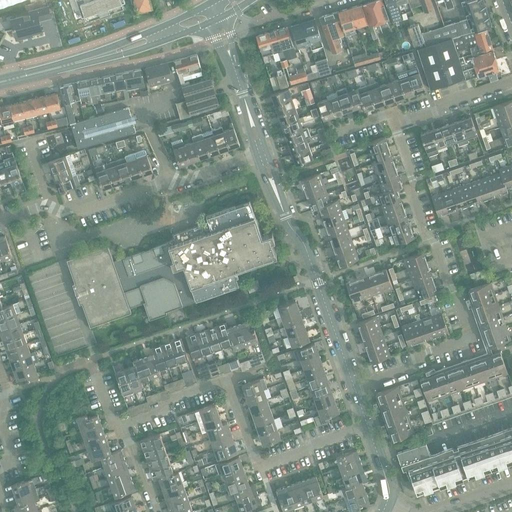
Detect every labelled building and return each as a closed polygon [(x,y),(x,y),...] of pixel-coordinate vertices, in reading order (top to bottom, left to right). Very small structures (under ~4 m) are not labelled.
[(0,0),(0,8),(23,0),(0,0)] [(96,0),(80,6),(85,19),(98,14),(99,16),(109,12),(108,11),(122,6),(119,0),(96,0)] [(143,9),(149,8),(147,0),(130,0),(131,2),(133,2),(136,11),(137,11),(139,12),(142,11),(143,9)] [(361,5),(360,5),(367,24),(368,27),(372,39),(376,38),(372,25),(389,20),(381,0),(375,0),(361,5)] [(398,4),(396,0),(383,0),(392,22),(402,19),(398,4)] [(408,0),(409,1),(411,0),(418,0),(423,12),(433,9),(429,0),(408,0)] [(453,7),(450,0),(434,0),(435,2),(439,0),(443,0),(447,9),(453,7)] [(465,5),(468,14),(484,10),(482,4),(483,4),(481,0),(466,0),(466,1),(459,3),(461,7),(465,5)] [(360,5),(349,8),(355,28),(367,24),(360,5)] [(38,21),(49,18),(47,7),(28,12),(29,15),(10,20),(12,20),(14,27),(11,28),(12,30),(12,29),(15,40),(26,37),(25,35),(41,31),(38,21)] [(349,8),(337,12),(344,35),(345,37),(350,35),(348,30),(355,28),(349,8)] [(473,28),(468,29),(469,32),(474,31),(475,31),(490,26),(487,17),(486,17),(484,10),(468,14),(469,15),(464,16),(465,20),(470,18),(473,28)] [(319,17),(323,28),(332,25),(337,38),(327,42),(331,53),(341,50),(337,37),(344,35),(337,12),(319,17)] [(468,29),(465,20),(421,34),(425,46),(452,38),(469,32),(468,29)] [(315,21),(303,25),(309,45),(310,45),(312,50),(323,47),(315,21)] [(423,41),(421,34),(417,24),(407,27),(413,45),(423,41)] [(298,48),(309,45),(303,25),(291,28),(298,48)] [(323,28),(327,42),(337,38),(332,25),(323,28)] [(287,27),(276,30),(283,49),(282,49),(284,53),(294,50),(287,27)] [(469,32),(452,38),(456,52),(469,47),(472,54),(492,48),(486,29),(474,33),(474,31),(469,32)] [(276,30),(267,33),(272,52),(282,49),(283,49),(276,30)] [(272,52),(267,33),(256,37),(263,60),(266,59),(265,55),(272,53),(272,52)] [(456,52),(452,38),(425,46),(417,49),(430,89),(465,78),(462,70),(457,55),(456,52)] [(462,54),(457,55),(462,70),(474,66),(475,67),(483,65),(483,66),(485,65),(485,63),(495,60),(492,51),(464,61),(462,54)] [(196,54),(184,58),(190,74),(201,71),(196,54)] [(178,78),(190,74),(184,58),(173,61),(178,78)] [(280,61),(282,67),(288,66),(286,59),(280,61)] [(317,71),(319,76),(331,73),(327,60),(315,64),(317,71)] [(499,70),(495,60),(485,63),(485,65),(483,66),(483,65),(475,67),(474,66),(462,70),(465,78),(465,80),(477,76),(478,77),(499,70)] [(149,85),(171,79),(166,62),(145,68),(149,85)] [(123,72),(123,73),(124,73),(127,89),(138,87),(138,85),(143,84),(140,69),(123,72)] [(297,82),(308,80),(306,74),(305,71),(297,73),(288,76),(291,84),(297,82)] [(308,80),(319,76),(317,71),(306,74),(308,80)] [(418,72),(408,76),(414,93),(424,90),(418,72)] [(124,73),(123,73),(113,75),(116,90),(122,88),(124,99),(129,98),(127,89),(124,73)] [(273,90),(288,85),(284,73),(269,78),(273,90)] [(113,75),(100,77),(103,92),(105,100),(110,99),(109,91),(116,90),(113,75)] [(408,76),(398,79),(404,97),(414,93),(408,76)] [(100,77),(88,79),(93,103),(97,102),(95,94),(103,92),(100,77)] [(210,77),(200,81),(181,86),(190,114),(219,105),(210,77)] [(76,82),(76,83),(77,83),(79,97),(86,95),(87,104),(93,103),(88,79),(76,82)] [(398,79),(389,83),(395,100),(404,97),(398,79)] [(377,82),(367,85),(375,107),(385,104),(379,86),(377,82)] [(79,97),(77,83),(76,83),(60,87),(69,123),(74,122),(69,102),(80,100),(79,97)] [(389,83),(379,86),(385,104),(395,100),(389,83)] [(367,85),(357,88),(357,89),(359,93),(363,106),(364,111),(375,107),(367,85)] [(335,91),(336,93),(343,113),(353,110),(347,92),(345,88),(335,91)] [(271,94),(274,105),(291,99),(288,89),(271,94)] [(357,89),(347,92),(353,110),(363,106),(359,93),(357,89)] [(56,93),(45,96),(48,110),(60,107),(56,93)] [(326,97),(327,99),(333,117),(343,113),(336,93),(326,97)] [(45,96),(33,99),(37,113),(48,110),(45,96)] [(33,99),(21,102),(25,116),(37,113),(33,99)] [(274,105),(278,114),(295,109),(291,99),(274,105)] [(323,120),(333,117),(327,99),(316,103),(323,120)] [(492,107),(496,117),(511,111),(511,103),(511,100),(492,107)] [(21,102),(10,104),(13,119),(25,116),(21,102)] [(10,104),(0,106),(0,114),(2,122),(3,126),(14,123),(13,119),(10,104)] [(101,105),(95,107),(97,114),(103,112),(101,105)] [(77,148),(135,132),(128,107),(70,124),(77,148)] [(278,114),(281,124),(298,119),(295,109),(278,114)] [(511,111),(496,117),(499,127),(511,122),(511,111)] [(478,112),(474,113),(475,118),(477,124),(480,122),(486,120),(484,114),(479,116),(478,112)] [(471,117),(460,121),(466,138),(476,134),(471,117)] [(281,124),(285,134),(302,128),(298,119),(281,124)] [(480,122),(477,124),(481,133),(485,132),(483,127),(491,124),(489,119),(486,120),(480,122)] [(460,121),(450,124),(456,141),(463,139),(463,142),(465,142),(468,142),(466,138),(460,121)] [(511,122),(499,127),(502,137),(511,133),(511,122)] [(450,124),(440,128),(446,145),(456,141),(450,124)] [(221,127),(211,130),(219,152),(229,148),(223,131),(221,127)] [(233,127),(223,131),(229,148),(239,145),(233,127)] [(285,134),(289,144),(310,137),(307,127),(302,129),(302,128),(285,134)] [(440,128),(430,131),(436,148),(446,145),(440,128)] [(202,134),(209,155),(219,152),(211,130),(202,134)] [(426,152),(436,148),(430,131),(420,135),(426,152)] [(507,147),(511,144),(511,133),(502,137),(506,147),(507,147)] [(192,138),(193,141),(199,159),(209,155),(202,134),(192,138)] [(289,144),(292,154),(309,148),(307,143),(309,142),(310,140),(309,137),(310,137),(289,144)] [(365,143),(368,153),(387,147),(384,137),(365,143)] [(189,162),(183,145),(181,139),(171,143),(179,166),(189,162)] [(193,141),(183,145),(189,162),(199,159),(193,141)] [(368,153),(372,163),(391,156),(387,147),(368,153)] [(312,159),(309,148),(292,154),(296,165),(312,159)] [(144,149),(134,153),(142,175),(152,171),(146,154),(144,149)] [(124,156),(124,157),(132,178),(142,175),(134,153),(124,156)] [(48,162),(51,172),(73,164),(69,154),(48,162)] [(372,163),(375,173),(394,166),(391,156),(372,163)] [(124,157),(115,161),(122,182),(132,178),(124,157)] [(0,162),(0,182),(2,187),(11,184),(5,167),(3,161),(0,162)] [(115,161),(105,164),(112,185),(122,182),(115,161)] [(16,163),(5,167),(11,184),(22,180),(16,163)] [(112,185),(105,164),(104,163),(94,167),(102,189),(112,185)] [(51,172),(55,182),(76,174),(73,164),(51,172)] [(498,168),(499,172),(500,172),(505,187),(511,184),(511,175),(508,165),(498,168)] [(375,173),(378,182),(397,176),(394,166),(375,173)] [(336,167),(330,169),(331,174),(332,173),(334,173),(335,174),(336,179),(341,177),(337,167),(336,167)] [(499,172),(490,176),(497,195),(507,191),(505,187),(500,172),(499,172)] [(319,173),(300,179),(304,190),(323,183),(327,182),(327,179),(325,176),(321,178),(319,173)] [(80,184),(76,174),(55,182),(58,192),(80,184)] [(378,182),(382,192),(382,193),(396,188),(401,186),(397,176),(378,182)] [(490,176),(480,179),(487,198),(497,195),(490,176)] [(480,179),(470,182),(477,201),(487,198),(480,179)] [(470,182),(460,186),(467,205),(477,201),(470,182)] [(304,190),(307,200),(326,193),(323,183),(304,190)] [(460,186),(451,189),(457,208),(467,205),(460,186)] [(376,194),(380,204),(399,198),(396,188),(382,193),(382,192),(376,194)] [(451,189),(441,193),(448,212),(457,208),(451,189)] [(311,210),(318,207),(329,203),(329,202),(326,193),(307,200),(311,210)] [(437,215),(448,212),(441,193),(431,196),(437,215)] [(380,204),(383,214),(403,208),(399,198),(380,204)] [(318,207),(322,217),(340,210),(337,200),(329,202),(329,203),(318,207)] [(166,313),(165,310),(180,305),(181,306),(196,301),(196,300),(238,285),(232,268),(238,266),(239,269),(276,256),(271,242),(274,241),(271,233),(261,237),(248,201),(205,216),(209,227),(202,229),(202,230),(175,239),(166,242),(167,243),(122,258),(122,257),(116,259),(117,262),(113,263),(106,245),(66,259),(74,283),(72,283),(79,303),(81,303),(89,325),(130,311),(129,307),(143,302),(148,319),(166,313)] [(383,214),(387,224),(406,217),(403,208),(383,214)] [(322,217),(325,227),(344,220),(340,210),(322,217)] [(387,224),(390,234),(410,227),(406,217),(387,224)] [(325,227),(328,236),(347,230),(344,220),(325,227)] [(413,238),(410,227),(390,234),(394,244),(413,238)] [(328,236),(332,246),(351,240),(347,230),(328,236)] [(3,236),(0,236),(0,257),(0,258),(10,255),(3,236)] [(332,246),(335,256),(354,249),(351,240),(332,246)] [(477,243),(466,245),(467,250),(462,251),(465,264),(473,262),(475,269),(482,268),(477,243)] [(357,259),(354,249),(335,256),(339,266),(357,259)] [(403,258),(407,269),(426,262),(422,251),(403,258)] [(407,269),(410,278),(429,272),(426,262),(407,269)] [(15,269),(6,272),(8,277),(17,274),(18,273),(18,272),(16,269),(15,269)] [(386,269),(375,272),(382,291),(392,288),(386,269)] [(375,272),(365,276),(372,295),(382,291),(375,272)] [(410,278),(413,288),(433,282),(429,272),(410,278)] [(365,276),(355,279),(362,298),(372,295),(365,276)] [(352,302),(362,298),(355,279),(345,283),(352,302)] [(257,280),(246,284),(249,293),(260,289),(257,280)] [(436,292),(433,282),(413,288),(417,299),(436,292)] [(490,282),(468,290),(471,298),(469,298),(468,298),(465,299),(468,308),(471,307),(471,306),(473,305),(479,320),(476,321),(479,329),(481,328),(486,343),(484,344),(485,348),(509,339),(490,282)] [(278,306),(281,316),(298,310),(295,300),(278,306)] [(2,307),(0,307),(0,318),(15,314),(15,313),(21,311),(17,301),(11,303),(2,306),(2,307)] [(281,316),(285,326),(302,320),(298,310),(281,316)] [(441,312),(431,315),(437,334),(447,331),(441,312)] [(15,314),(0,318),(0,329),(19,324),(15,314)] [(356,322),(360,333),(379,326),(376,315),(356,322)] [(431,315),(421,319),(427,338),(437,334),(431,315)] [(421,319),(411,322),(417,341),(427,338),(421,319)] [(285,326),(288,336),(305,330),(302,320),(285,326)] [(246,321),(236,325),(243,344),(256,339),(253,329),(250,330),(246,321)] [(407,345),(417,341),(411,322),(401,326),(407,345)] [(225,323),(215,326),(222,346),(231,342),(232,342),(227,328),(225,323)] [(19,324),(0,329),(0,332),(3,340),(22,333),(19,324)] [(236,325),(227,328),(232,342),(231,342),(233,347),(243,344),(236,325)] [(215,326),(205,330),(212,349),(222,346),(215,326)] [(360,333),(364,342),(383,336),(379,326),(360,333)] [(205,330),(195,333),(202,353),(212,349),(205,330)] [(309,340),(305,330),(288,336),(292,346),(309,340)] [(22,333),(3,340),(6,350),(25,343),(22,333)] [(192,356),(202,353),(195,333),(185,337),(192,356)] [(364,342),(367,352),(386,345),(383,336),(364,342)] [(180,339),(170,342),(177,361),(187,358),(180,339)] [(170,342),(160,346),(167,365),(177,361),(170,342)] [(296,348),(300,359),(317,352),(313,342),(296,348)] [(25,343),(6,350),(9,360),(29,353),(25,343)] [(389,355),(386,345),(367,352),(370,362),(389,355)] [(157,368),(158,368),(167,365),(160,346),(150,349),(151,354),(152,354),(157,368)] [(29,353),(9,360),(13,369),(32,363),(38,361),(34,351),(29,353)] [(419,379),(423,388),(427,401),(507,373),(499,351),(492,354),(491,351),(483,354),(484,357),(469,362),(468,359),(460,362),(461,364),(447,369),(446,367),(441,368),(442,371),(435,373),(434,371),(435,371),(434,367),(424,371),(425,374),(426,374),(427,376),(419,379)] [(300,359),(303,368),(320,362),(317,352),(300,359)] [(159,373),(158,368),(157,368),(152,354),(151,354),(142,357),(149,377),(159,373)] [(132,361),(134,366),(139,380),(140,380),(149,377),(142,357),(132,361)] [(303,368),(307,378),(324,372),(320,362),(303,368)] [(32,363),(13,369),(16,379),(26,376),(27,379),(37,376),(36,373),(32,363)] [(134,366),(124,369),(131,388),(141,385),(140,380),(139,380),(134,366)] [(130,389),(131,388),(124,369),(114,373),(123,396),(132,393),(130,389)] [(307,378),(310,388),(327,382),(324,372),(307,378)] [(242,385),(245,395),(262,389),(267,388),(264,377),(242,385)] [(310,388),(314,397),(331,391),(327,382),(310,388)] [(372,402),(373,407),(401,397),(397,386),(375,393),(378,401),(376,402),(375,401),(372,402)] [(245,395),(249,405),(266,399),(262,389),(245,395)] [(314,397),(317,407),(334,401),(331,391),(314,397)] [(380,409),(383,416),(405,409),(401,397),(373,407),(375,411),(378,410),(378,409),(380,409)] [(249,405),(252,415),(269,409),(266,399),(249,405)] [(329,420),(327,415),(338,411),(334,401),(317,407),(319,414),(312,417),(313,420),(314,421),(315,425),(329,420)] [(194,411),(198,421),(218,414),(215,404),(194,411)] [(252,415),(255,425),(272,419),(269,409),(252,415)] [(380,425),(381,430),(409,420),(405,409),(383,416),(386,423),(383,424),(380,425)] [(76,417),(80,431),(100,424),(96,414),(87,417),(85,414),(76,417)] [(201,431),(207,429),(221,424),(218,414),(198,421),(201,431)] [(185,415),(177,417),(178,420),(179,423),(187,421),(185,415)] [(255,425),(259,435),(276,429),(272,419),(255,425)] [(413,431),(409,420),(381,430),(383,434),(387,433),(386,432),(389,431),(392,439),(413,431)] [(207,429),(211,439),(230,432),(227,422),(221,424),(207,429)] [(80,431),(84,441),(103,434),(100,424),(80,431)] [(413,490),(414,494),(431,489),(429,484),(442,480),(444,484),(453,481),(451,476),(458,474),(460,479),(465,477),(464,472),(471,469),(472,474),(481,471),(480,467),(494,461),(496,466),(505,463),(503,458),(511,455),(511,426),(431,456),(426,442),(395,453),(402,472),(404,471),(409,481),(409,483),(412,490),(413,490)] [(279,438),(276,429),(259,435),(262,444),(279,438)] [(211,439),(214,448),(233,442),(230,432),(211,439)] [(139,440),(143,451),(163,444),(159,433),(139,440)] [(84,441),(87,451),(107,444),(103,434),(84,441)] [(237,452),(233,442),(214,448),(218,459),(237,452)] [(110,454),(110,453),(107,444),(87,451),(91,461),(101,458),(100,457),(110,454)] [(143,451),(147,461),(166,454),(163,444),(143,451)] [(101,458),(104,467),(123,460),(120,449),(110,453),(110,454),(100,457),(101,458)] [(336,456),(340,466),(359,460),(355,450),(336,456)] [(147,461),(150,470),(170,463),(166,454),(147,461)] [(219,474),(222,472),(242,466),(238,455),(215,463),(219,474)] [(104,467),(107,477),(127,470),(123,460),(104,467)] [(340,466),(343,476),(362,469),(359,460),(340,466)] [(153,480),(158,478),(173,473),(170,463),(150,470),(153,480)] [(222,472),(226,482),(245,476),(242,466),(222,472)] [(366,480),(362,469),(343,476),(346,486),(361,481),(366,480)] [(107,477),(111,486),(130,479),(127,470),(107,477)] [(158,478),(162,488),(182,481),(178,471),(173,473),(158,478)] [(229,492),(234,491),(234,490),(248,485),(245,476),(226,482),(229,492)] [(316,476),(305,479),(312,499),(322,496),(322,495),(316,476)] [(31,478),(11,485),(15,496),(31,490),(35,489),(31,478)] [(134,490),(130,479),(111,486),(114,497),(134,490)] [(305,479),(296,483),(302,502),(312,499),(305,479)] [(162,488),(165,498),(185,491),(182,481),(162,488)] [(341,488),(345,498),(364,491),(361,481),(346,486),(341,488)] [(253,483),(248,485),(234,490),(234,491),(237,500),(257,493),(253,483)] [(296,483),(286,486),(293,506),(302,502),(296,483)] [(288,511),(294,510),(293,506),(286,486),(275,489),(283,511),(288,511)] [(31,490),(15,496),(18,505),(34,500),(34,501),(38,499),(35,489),(31,490)] [(165,498),(169,508),(189,501),(185,491),(165,498)] [(368,501),(364,491),(345,498),(350,511),(359,508),(358,505),(368,501)] [(260,504),(257,493),(237,500),(241,511),(246,511),(252,510),(251,507),(260,504)] [(111,501),(115,511),(134,505),(131,495),(111,501)] [(18,505),(13,506),(15,511),(30,511),(37,510),(34,501),(34,500),(18,505)] [(189,511),(192,511),(189,501),(169,508),(170,511),(186,511),(187,511),(189,511)]
